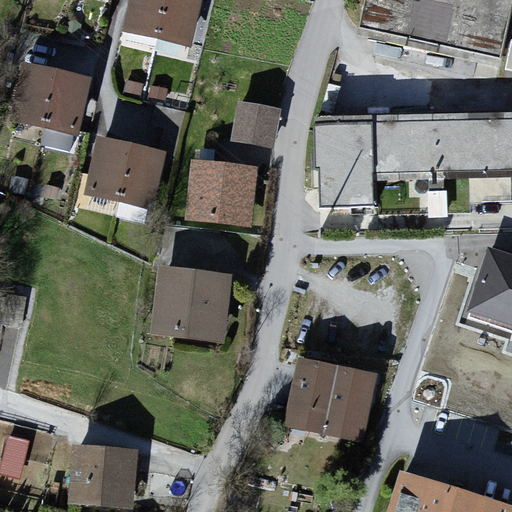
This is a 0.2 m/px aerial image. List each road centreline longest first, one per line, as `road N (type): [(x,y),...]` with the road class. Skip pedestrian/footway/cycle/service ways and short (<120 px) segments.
road 1 (residential): [(217,511),(279,342),(304,111),(326,0)]
road 2 (motorway): [(0,276),(511,348)]
road 3 (motorway): [(511,235),(0,163)]
road 4 (unknown): [(382,437),(499,472)]
